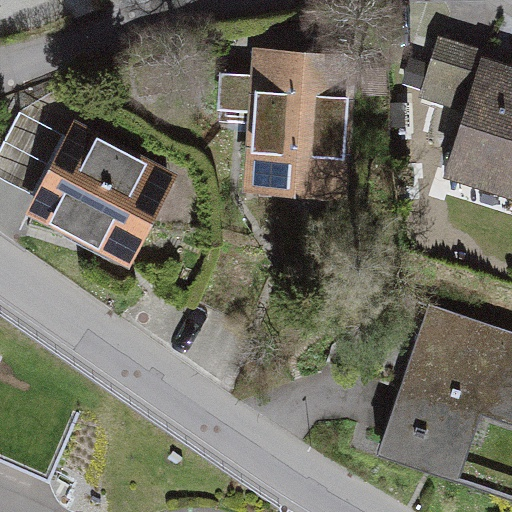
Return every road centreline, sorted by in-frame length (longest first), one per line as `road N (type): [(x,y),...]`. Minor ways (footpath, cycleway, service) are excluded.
road 1 (residential): [(372,511),(29,300),(0,273)]
road 2 (residential): [(279,0),(140,29),(0,80)]
